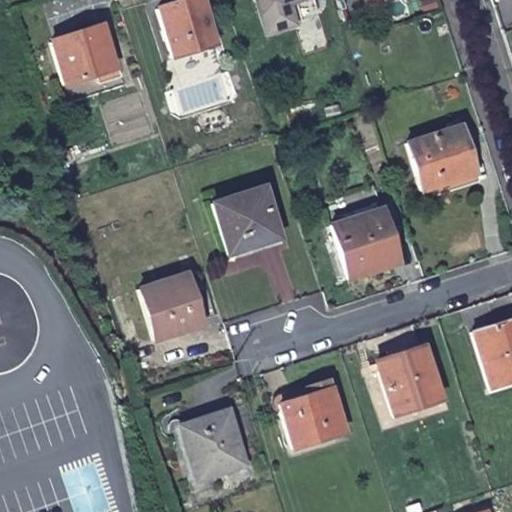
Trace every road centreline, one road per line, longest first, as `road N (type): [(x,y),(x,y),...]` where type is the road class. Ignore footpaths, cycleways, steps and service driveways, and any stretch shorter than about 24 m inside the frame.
road 1 (residential): [(511,272),(259,355)]
road 2 (residential): [(470,0),(511,127)]
